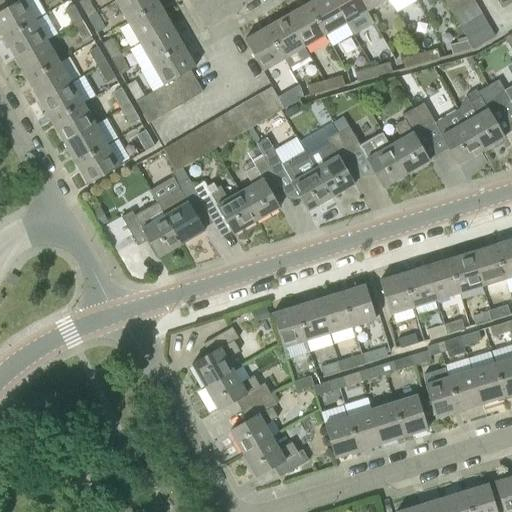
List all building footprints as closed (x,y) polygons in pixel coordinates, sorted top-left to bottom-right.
[(0,31),(4,38),(35,20),(24,0),(20,0),(0,11),(0,31)] [(88,18),(97,13),(89,0),(82,0),(79,2),(88,18)] [(128,22),(159,4),(156,0),(117,0),(116,1),(128,22)] [(325,35),(346,23),(331,0),(313,0),(307,4),(325,35)] [(331,0),(346,23),(366,12),(359,0),(331,0)] [(359,0),(366,12),(386,0),(359,0)] [(458,0),(448,6),(454,17),(476,4),(473,0),(458,0)] [(511,0),(496,0),(502,9),(511,2),(511,0)] [(139,42),(140,43),(171,25),(159,4),(128,22),(134,34),(131,35),(136,44),(139,42)] [(304,47),(325,35),(307,4),(286,16),(304,47)] [(454,17),(460,28),(483,15),(476,4),(454,17)] [(74,26),(83,21),(74,5),(65,10),(74,26)] [(97,33),(106,29),(97,13),(88,18),(97,33)] [(460,28),(467,38),(489,26),(483,15),(460,28)] [(309,56),(304,47),(286,16),(266,27),(288,64),(290,67),(309,56)] [(16,59),(47,41),(35,20),(4,38),(16,59)] [(83,41),(91,37),(83,21),(74,26),(83,41)] [(152,64),(183,46),(171,25),(140,43),(152,64)] [(468,40),(472,50),(495,36),(489,26),(467,38),(468,40)] [(277,70),(288,64),(266,27),(244,40),(263,71),(274,65),(277,70)] [(112,60),(121,55),(112,39),(103,44),(112,60)] [(453,55),(472,50),(468,40),(450,45),(453,55)] [(28,80),(59,61),(47,41),(16,59),(28,80)] [(190,70),(195,67),(183,46),(152,64),(164,85),(169,82),(180,76),(190,70)] [(98,68),(107,63),(98,47),(89,52),(98,68)] [(422,63),(440,58),(437,49),(420,54),(422,63)] [(405,68),(422,63),(420,54),(402,59),(405,68)] [(121,75),(129,70),(121,55),(112,60),(121,75)] [(40,101),(72,82),(59,61),(28,80),(40,101)] [(376,77),(392,72),(389,62),(373,67),(376,77)] [(107,83),(115,78),(107,63),(98,68),(107,83)] [(357,82),(376,77),(373,67),(354,72),(357,82)] [(193,98),(203,92),(190,70),(180,76),(193,98)] [(511,103),(511,98),(510,100),(494,71),(485,76),(490,85),(488,86),(500,108),(511,102),(511,103)] [(182,104),(193,98),(180,76),(169,82),(182,104)] [(328,90),(345,86),(342,76),(326,80),(328,90)] [(145,97),(135,80),(127,85),(136,102),(145,97)] [(309,96),(328,90),(326,80),(307,86),(309,96)] [(52,122),(84,103),(72,82),(40,101),(52,122)] [(171,110),(182,104),(169,82),(164,85),(158,89),(171,110)] [(464,122),(481,151),(504,138),(490,114),(500,108),(488,86),(477,92),(476,90),(467,95),(460,108),(458,109),(465,121),(464,122)] [(274,114),(284,109),(279,100),(271,87),(262,93),(274,114)] [(122,109),(130,105),(121,88),(113,93),(122,109)] [(160,116),(171,110),(158,89),(147,95),(160,116)] [(279,100),(284,109),(300,100),(295,91),(279,100)] [(264,121),(274,114),(262,93),(251,99),(264,121)] [(148,123),(160,116),(147,95),(145,97),(136,102),(148,123)] [(253,127),(264,121),(251,99),(240,105),(253,127)] [(64,143),(96,124),(84,103),(52,122),(64,143)] [(458,164),(481,151),(464,122),(452,129),(445,117),(435,123),(423,103),(413,109),(425,131),(436,125),(458,164)] [(131,125),(139,120),(130,105),(122,109),(131,125)] [(242,133),(253,127),(240,105),(229,112),(242,133)] [(382,133),(406,174),(429,161),(415,137),(425,131),(413,109),(402,115),(405,120),(394,126),(401,138),(390,144),(383,132),(382,133)] [(231,139),(242,133),(229,112),(218,118),(231,139)] [(383,188),(406,174),(382,133),(360,145),(344,117),(334,123),(339,131),(337,132),(351,154),(361,148),(383,188)] [(220,145),(231,139),(218,118),(208,124),(220,145)] [(76,164),(108,145),(96,124),(64,143),(76,164)] [(209,152),(220,145),(208,124),(197,130),(209,152)] [(146,151),(154,146),(146,130),(137,135),(146,151)] [(199,158),(209,152),(197,130),(186,136),(199,158)] [(314,168),(331,198),(354,185),(340,160),(351,154),(337,132),(328,138),(331,143),(320,149),(327,161),(314,168)] [(188,164),(199,158),(186,136),(175,143),(188,164)] [(176,171),(182,168),(183,167),(188,164),(175,143),(163,149),(176,171)] [(88,185),(120,166),(108,145),(76,164),(88,185)] [(308,211),(331,198),(314,168),(302,175),(295,163),(285,169),(273,150),(263,156),(275,177),(286,171),(308,211)] [(240,191),(257,221),(279,208),(265,183),(275,177),(263,156),(243,168),(252,184),(240,191)] [(257,221),(240,191),(227,199),(220,187),(218,188),(215,182),(208,186),(200,172),(189,178),(183,167),(182,168),(200,200),(211,194),(233,234),(257,221)] [(157,202),(181,244),(204,231),(190,206),(200,200),(182,168),(176,171),(172,173),(180,190),(170,196),(177,208),(166,214),(159,202),(157,202)] [(158,257),(181,244),(157,202),(135,216),(133,211),(121,217),(134,239),(144,233),(158,257)] [(99,220),(105,216),(100,208),(94,211),(99,220)] [(505,279),(511,276),(511,239),(495,245),(505,279)] [(482,286),(505,279),(495,245),(472,252),(482,286)] [(459,293),(482,286),(472,252),(449,259),(459,293)] [(436,300),(459,293),(449,259),(426,266),(436,300)] [(413,307),(436,300),(426,266),(402,273),(413,307)] [(390,315),(413,307),(402,273),(379,280),(390,315)] [(353,326),(376,319),(365,285),(342,292),(353,326)] [(329,333),(353,326),(342,292),(319,299),(329,333)] [(306,341),(329,333),(319,299),(295,306),(306,341)] [(493,320),(510,315),(507,305),(490,311),(493,320)] [(283,348),(306,341),(295,306),(272,314),(283,348)] [(470,327),(493,320),(490,311),(468,318),(470,327)] [(447,334),(464,329),(461,320),(444,325),(447,334)] [(492,337),(511,331),(508,322),(489,327),(492,337)] [(430,340),(447,334),(444,325),(427,330),(430,340)] [(205,388),(234,371),(227,358),(239,351),(233,341),(238,338),(232,328),(210,340),(216,351),(192,365),(205,388)] [(464,346),(481,341),(478,331),(461,336),(464,346)] [(400,349),(418,343),(415,334),(398,339),(400,349)] [(441,353),(464,346),(461,336),(427,347),(428,351),(440,347),(441,353)] [(431,360),(430,357),(441,353),(440,347),(428,351),(411,356),(414,365),(431,360)] [(370,362),(387,357),(384,348),(367,353),(370,362)] [(341,371),(358,366),(355,356),(338,362),(341,371)] [(385,374),(414,365),(411,356),(382,365),(385,374)] [(505,397),(511,394),(511,357),(494,363),(505,397)] [(324,377),(341,371),(338,362),(321,367),(324,377)] [(482,404),(505,397),(494,363),(471,370),(482,404)] [(362,381),(385,374),(382,365),(359,372),(362,381)] [(458,412),(482,404),(471,370),(448,377),(458,412)] [(249,407),(271,394),(264,384),(259,387),(253,377),(242,383),(234,371),(205,388),(218,410),(243,396),(249,407)] [(345,386),(362,381),(359,372),(343,377),(345,386)] [(311,376),(293,382),(296,391),(313,386),(314,386),(311,376)] [(435,419),(458,412),(448,377),(425,385),(435,419)] [(330,381),(314,386),(313,386),(315,396),(333,391),(330,381)] [(243,454),(272,437),(265,424),(277,417),(271,408),(276,405),(271,394),(249,407),(255,417),(230,431),(243,454)] [(394,402),(404,437),(428,429),(417,395),(394,402)] [(381,444),(404,437),(394,402),(370,410),(381,444)] [(358,451),(381,444),(370,410),(347,417),(358,451)] [(335,458),(358,451),(347,417),(324,424),(335,458)] [(287,473),(308,461),(302,450),(297,453),(291,443),(280,450),(272,437),(243,454),(256,477),(281,463),(287,473)] [(503,511),(511,511),(511,476),(494,482),(503,511)] [(471,511),(497,511),(488,484),(465,491),(471,511)] [(446,511),(471,511),(465,491),(442,499),(446,511)] [(420,511),(446,511),(442,499),(419,506),(420,511)]
